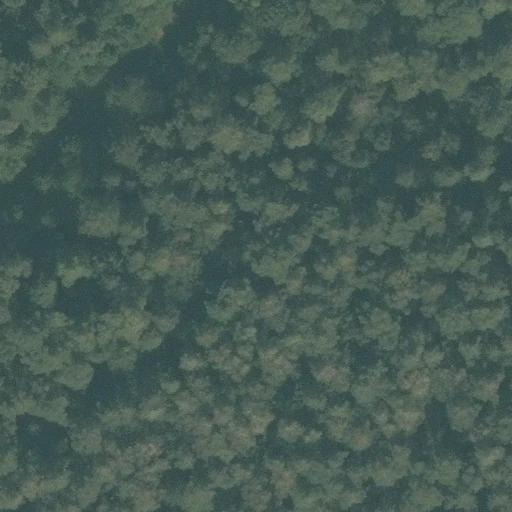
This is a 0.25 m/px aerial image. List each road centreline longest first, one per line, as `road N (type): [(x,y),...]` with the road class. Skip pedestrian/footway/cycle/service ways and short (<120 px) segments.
road 1 (track): [(230,0),(0,203)]
road 2 (track): [(0,413),(167,511)]
